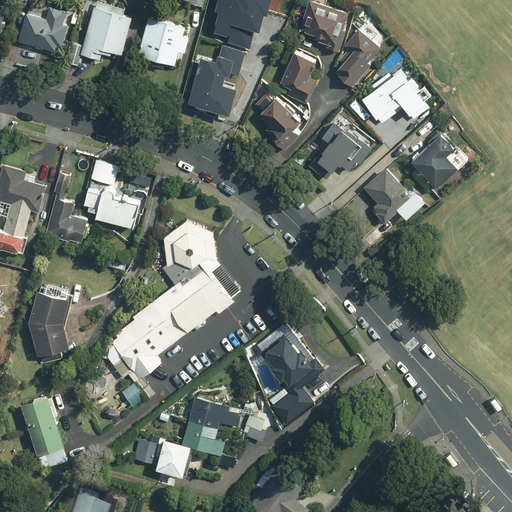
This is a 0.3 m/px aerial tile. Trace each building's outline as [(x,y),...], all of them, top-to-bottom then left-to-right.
[(228,31),(227,37),(252,43),(257,24),(262,25),(266,8),(269,9),(271,0),(212,0),(212,2),(220,4),(214,28),(228,31)] [(325,47),(338,51),(349,14),(308,2),(300,30),(328,38),(325,47)] [(67,25),(63,24),(67,12),(48,6),(44,19),(25,13),(17,41),(55,52),(56,45),(61,47),(67,25)] [(132,18),(94,7),(80,55),(103,61),(106,51),(121,55),(132,18)] [(175,65),(179,51),(183,52),(187,38),(183,36),(186,28),(148,16),(137,54),(175,65)] [(352,51),(334,72),(352,86),(369,65),(366,62),(379,47),(358,30),(345,45),(352,51)] [(193,88),(191,96),(231,107),(238,82),(225,78),(227,69),(241,72),(248,46),(222,39),(218,54),(203,50),(202,56),(197,55),(188,87),(193,88)] [(315,61),(293,51),(279,83),(290,88),(287,94),(307,104),(318,79),(308,74),(315,61)] [(428,101),(400,68),(362,100),(380,122),(400,105),(410,117),(428,101)] [(278,96),(273,101),(265,93),(255,103),(263,111),(259,115),(269,125),(264,130),(283,149),(302,131),(296,125),(301,119),(278,96)] [(370,148),(334,122),(322,138),(327,142),(309,167),(328,180),(339,165),(348,172),(355,162),(358,164),(370,148)] [(455,167),(443,155),(451,147),(438,134),(410,162),(435,187),(455,167)] [(118,165),(94,160),(90,179),(113,184),(118,165)] [(23,237),(30,209),(38,212),(46,185),(24,179),(26,171),(2,164),(0,172),(0,200),(11,204),(4,231),(23,237)] [(412,196),(384,167),(362,187),(377,202),(373,206),(376,210),(374,212),(384,222),(412,196)] [(71,174),(60,171),(54,192),(56,193),(45,232),(81,242),(87,219),(70,214),(73,202),(64,199),(71,174)] [(84,204),(89,206),(88,211),(96,213),(95,219),(132,228),(138,204),(112,197),(113,195),(112,193),(110,191),(106,190),(104,190),(103,191),(101,194),(87,191),(84,204)] [(106,339),(136,377),(237,301),(212,268),(218,263),(216,233),(190,220),(164,238),(166,270),(178,280),(178,285),(106,339)] [(68,299),(36,291),(27,324),(38,358),(69,348),(61,323),(68,299)] [(322,368),(285,322),(253,347),(287,390),(281,394),(296,414),(314,400),(301,384),(322,368)] [(46,394),(19,403),(35,454),(62,445),(46,394)] [(224,441),(214,438),(218,421),(237,426),(242,408),(195,395),(190,414),(183,443),(221,453),(224,441)] [(265,420),(248,415),(242,434),(262,441),(265,432),(262,431),(265,420)] [(162,439),(160,443),(139,438),(134,457),(155,463),(154,468),(180,475),(188,446),(162,439)] [(303,511),(306,509),(291,498),(298,489),(273,471),(243,511),(226,511),(227,511),(226,511),(303,511)] [(448,511),(454,505),(430,486),(407,511),(448,511)] [(109,511),(111,508),(77,498),(72,511),(109,511)]
